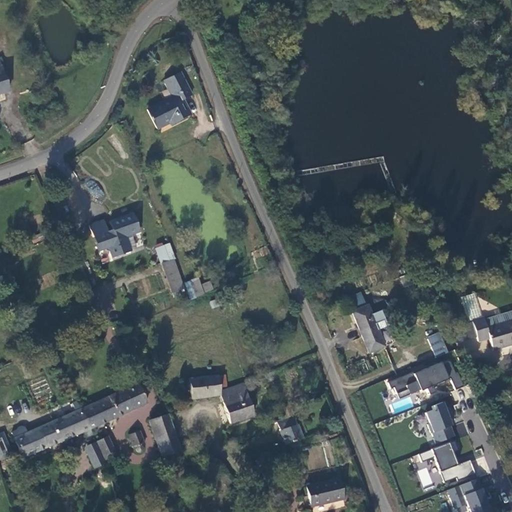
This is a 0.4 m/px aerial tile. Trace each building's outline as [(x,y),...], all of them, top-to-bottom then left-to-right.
[(0,65),(0,93),(8,91),(0,65)] [(194,92),(183,67),(166,75),(174,92),(148,105),(158,124),(174,116),(175,119),(191,111),(184,96),(194,92)] [(134,213),(111,221),(114,230),(109,231),(105,233),(113,256),(132,250),(131,248),(136,247),(132,235),(140,232),(134,213)] [(105,233),(109,231),(105,220),(91,225),(95,236),(105,233)] [(170,260),(172,259),(166,244),(153,249),(158,264),(170,260)] [(181,289),(170,260),(158,264),(169,294),(181,289)] [(213,290),(210,281),(201,284),(198,277),(184,282),(190,298),(213,290)] [(354,294),(359,304),(365,302),(360,291),(354,294)] [(367,305),(351,312),(367,353),(384,346),(367,305)] [(511,320),(486,329),(483,317),(472,321),(478,342),(489,339),(492,350),(511,343),(511,320)] [(442,332),(431,337),(439,356),(450,352),(442,332)] [(440,364),(413,375),(412,373),(387,384),(389,390),(393,389),(396,395),(406,391),(409,397),(420,393),(426,390),(429,397),(434,395),(431,388),(447,381),(450,380),(455,392),(463,389),(456,373),(454,374),(449,363),(441,366),(440,364)] [(218,391),(216,375),(186,379),(189,399),(218,396),(218,391)] [(116,393),(79,410),(88,429),(145,402),(136,383),(116,393)] [(252,415),(241,383),(218,391),(229,423),(252,415)] [(432,411),(424,414),(428,426),(427,426),(435,446),(436,445),(454,439),(450,429),(451,429),(449,422),(454,421),(449,408),(444,410),(443,407),(442,403),(431,408),(432,411)] [(79,410),(78,410),(24,433),(11,439),(20,458),(81,432),(84,438),(91,434),(88,429),(79,410)] [(180,451),(167,414),(147,421),(160,455),(180,451)] [(284,444),(302,438),(294,419),(277,424),(279,430),(284,444)] [(14,430),(14,431),(9,434),(11,439),(24,433),(23,429),(22,428),(21,427),(20,427),(19,427),(18,427),(17,427),(16,428),(15,429),(14,430)] [(144,444),(138,430),(128,434),(133,448),(135,447),(136,451),(136,452),(137,452),(139,452),(140,452),(141,452),(142,451),(142,449),(142,448),(141,445),(144,444)] [(0,433),(0,459),(10,455),(1,433),(0,433)] [(106,437),(95,442),(95,443),(101,455),(112,449),(106,437)] [(469,462),(457,466),(453,455),(458,453),(453,442),(417,456),(421,464),(433,459),(443,485),(456,480),(457,483),(475,476),(469,462)] [(101,455),(95,443),(90,446),(96,459),(102,456),(101,455)] [(112,449),(101,455),(102,456),(106,464),(116,458),(112,449)] [(337,479),(304,486),(309,507),(342,500),(337,479)] [(149,495),(142,480),(122,489),(128,504),(149,495)] [(469,511),(488,511),(477,480),(446,492),(454,511),(467,506),(469,511)]
